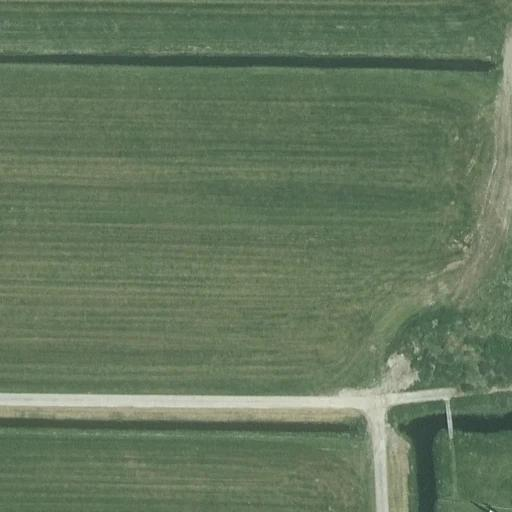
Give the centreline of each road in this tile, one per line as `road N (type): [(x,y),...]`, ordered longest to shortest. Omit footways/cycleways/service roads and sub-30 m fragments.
road 1 (track): [(0,399),(372,403),(478,390)]
road 2 (track): [(511,63),(494,180),(499,285),(478,390)]
